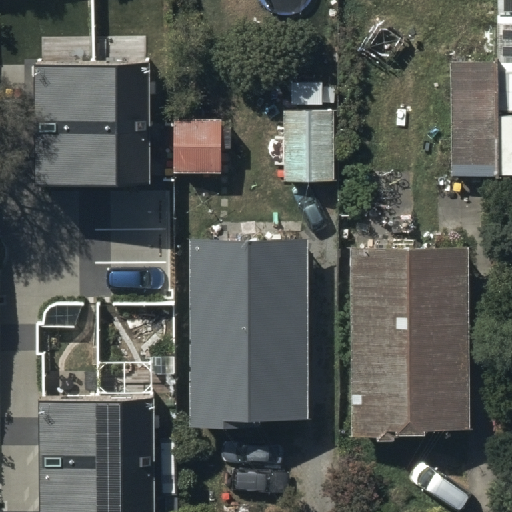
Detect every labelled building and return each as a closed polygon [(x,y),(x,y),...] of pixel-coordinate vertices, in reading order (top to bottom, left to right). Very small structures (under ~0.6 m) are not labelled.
[(149,62),(33,64),(34,184),(150,183),(149,62)] [(511,63),(451,64),(452,178),(499,177),(498,115),(511,115),(511,63)] [(292,110),(284,110),(284,186),(336,186),(336,108),(324,108),(324,85),(292,85),(292,110)] [(173,121),(173,178),(222,178),(222,121),(173,121)] [(306,241),(190,241),(190,434),(240,434),(240,430),(307,430),(306,241)] [(469,438),(468,254),(351,255),(352,444),(425,444),(425,438),(469,438)] [(38,399),(38,511),(150,511),(150,399),(38,399)]
